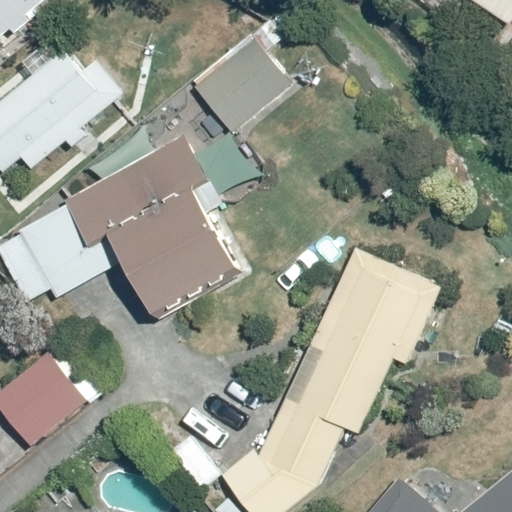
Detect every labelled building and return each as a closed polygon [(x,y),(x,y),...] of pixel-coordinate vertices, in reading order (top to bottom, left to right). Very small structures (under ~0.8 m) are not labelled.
[(0,0),(0,35),(41,0),(0,0)] [(511,0),(481,0),(511,19),(511,0)] [(257,26),(192,82),(238,134),(302,78),(257,26)] [(84,63),(69,44),(0,98),(0,158),(7,167),(24,153),(35,167),(130,89),(100,53),(84,63)] [(210,171),(187,133),(0,238),(0,246),(31,307),(131,255),(160,305),(242,260),(199,180),(210,171)] [(226,471),(260,511),(286,511),(325,486),(350,426),(362,431),(397,358),(410,363),(446,282),(358,243),(258,443),(226,471)] [(95,401),(59,351),(0,392),(0,394),(35,443),(95,401)] [(511,511),(511,465),(452,511),(450,511),(402,472),(368,511),(511,511)]
